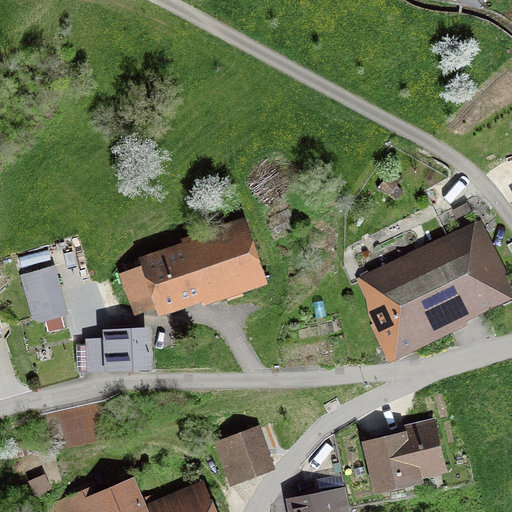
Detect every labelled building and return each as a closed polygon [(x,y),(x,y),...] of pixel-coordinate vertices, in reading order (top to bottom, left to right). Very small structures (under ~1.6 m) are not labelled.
[(295,220),(288,201),(266,212),(273,231),(295,220)] [(137,305),(140,312),(216,286),(220,297),(228,294),(229,298),(240,294),(239,290),(266,281),(262,270),(258,272),(241,219),(198,234),(202,246),(144,266),(140,253),(121,259),(132,290),(121,294),(127,309),(137,305)] [(482,230),(433,253),(460,310),(511,285),(492,245),(490,246),(482,230)] [(438,321),(460,310),(433,253),(431,248),(414,256),(415,258),(410,261),(409,259),(379,275),(377,271),(360,280),(370,303),(369,304),(373,323),(387,355),(442,328),(438,321)] [(30,284),(40,318),(64,311),(55,277),(30,284)] [(139,331),(139,325),(107,326),(108,339),(89,340),(90,345),(79,346),(80,371),(147,367),(145,331),(139,331)] [(45,415),(54,445),(113,433),(105,401),(45,415)] [(368,442),(379,490),(417,481),(415,471),(444,464),(435,426),(368,442)] [(217,443),(229,476),(263,460),(251,428),(217,443)] [(14,442),(18,455),(37,451),(33,437),(14,442)] [(45,472),(29,479),(36,494),(52,487),(45,472)] [(62,511),(214,511),(203,486),(154,504),(152,495),(142,500),(134,482),(98,497),(93,486),(61,498),(66,510),(62,511)] [(292,502),(293,511),(347,511),(344,492),(292,502)]
